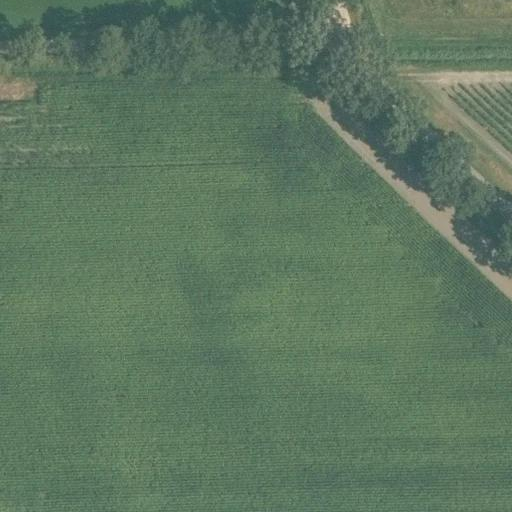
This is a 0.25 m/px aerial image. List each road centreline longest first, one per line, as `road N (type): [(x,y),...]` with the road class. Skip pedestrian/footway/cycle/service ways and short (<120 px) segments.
road 1 (unclassified): [(330,38),(0,44)]
road 2 (unclassified): [(511,209),(330,38)]
